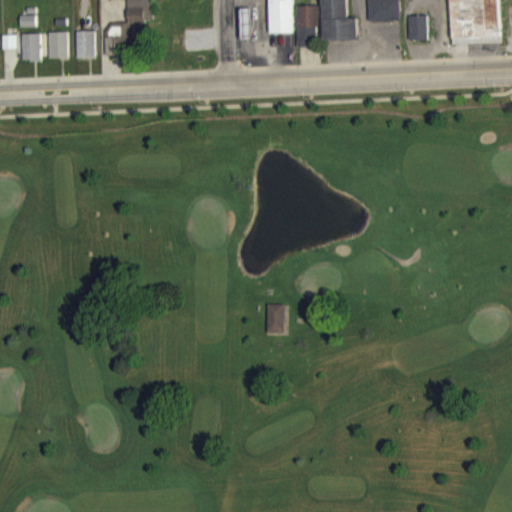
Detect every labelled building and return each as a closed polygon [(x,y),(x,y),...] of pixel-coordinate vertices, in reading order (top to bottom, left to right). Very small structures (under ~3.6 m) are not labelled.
[(271,0),(272,42),(297,42),(295,0),(271,0)] [(325,0),(326,48),(361,48),(361,26),(351,27),(350,0),(325,0)] [(451,0),(454,53),(502,51),(500,0),(451,0)] [(154,6),(129,7),(129,31),(154,30),(154,6)] [(401,6),(370,7),(371,30),(402,29),(401,6)] [(320,14),(299,14),(300,56),(321,56),(320,14)] [(254,48),(255,17),(245,17),(244,47),(254,48)] [(38,35),(38,23),(22,23),(22,36),(38,35)] [(429,24),(411,24),(411,48),(429,48),(429,24)] [(97,39),(79,40),(79,66),(98,66),(97,39)] [(51,41),(52,67),(70,66),(70,40),(51,41)] [(42,42),(25,43),(25,69),(43,69),(42,42)] [(19,43),(5,43),(5,57),(19,57),(19,43)] [(119,64),(118,59),(125,58),(124,45),(107,46),(108,64),(119,64)] [(288,312),(269,313),(270,342),(289,341),(288,312)]
